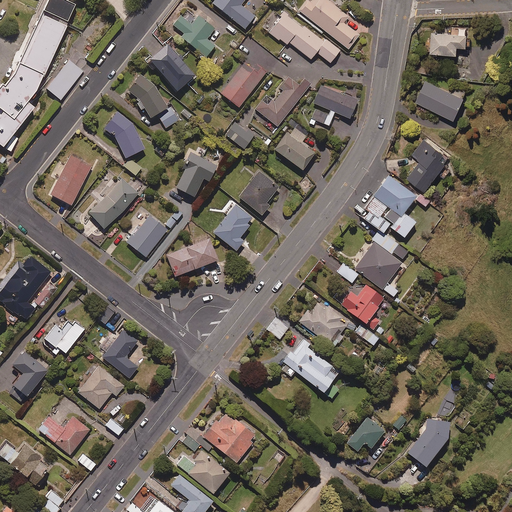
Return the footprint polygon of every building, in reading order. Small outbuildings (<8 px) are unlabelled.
[(2,85),(0,86),(0,147),(4,150),(37,105),(29,99),(40,85),(76,5),(64,0),(46,0),(13,73),(4,86),(2,85)] [(212,0),(214,1),(212,3),(245,29),(255,16),(241,5),(244,0),(212,0)] [(349,17),(327,0),(312,0),(311,2),(308,0),(299,11),(349,49),(360,35),(344,23),(349,17)] [(303,28),(284,14),(269,33),(286,46),(289,42),(311,59),(316,52),(330,63),(340,50),(324,38),(322,41),(304,26),(303,28)] [(192,25),(180,16),(173,25),(184,33),(181,37),(206,57),(215,46),(207,39),(215,29),(198,16),(192,25)] [(467,26),(451,26),(451,34),(432,33),(431,54),(457,55),(458,47),(467,48),(467,26)] [(195,76),(167,44),(149,60),(177,91),(195,76)] [(83,71),(69,60),(47,89),(61,100),(83,71)] [(253,70),(244,63),(220,93),(238,108),(267,72),(257,65),(253,70)] [(128,91),(138,99),(149,119),(156,115),(164,129),(179,121),(172,106),(168,109),(155,85),(140,74),(128,91)] [(299,86),(288,77),(278,90),(281,92),(274,102),(266,95),(255,109),(278,126),(311,84),(304,79),(299,86)] [(416,102),(455,120),(468,92),(457,87),(454,93),(425,80),(416,102)] [(357,101),(320,86),(314,103),(317,105),(310,124),(313,125),(315,120),(329,126),(334,112),(350,119),(357,101)] [(132,124),(117,112),(103,129),(114,135),(126,158),(144,149),(132,124)] [(253,137),(234,123),(225,136),(244,149),(253,137)] [(289,136),(287,134),(275,150),(303,170),(315,153),(308,149),(310,146),(303,141),(309,132),(298,124),(289,136)] [(450,159),(425,139),(412,156),(421,162),(408,179),(425,192),(450,159)] [(199,146),(195,153),(202,157),(206,150),(199,146)] [(217,166),(191,153),(184,168),(185,169),(175,188),(194,198),(203,179),(209,182),(217,166)] [(91,167),(71,156),(50,195),(71,206),(91,167)] [(141,168),(131,159),(124,167),(134,176),(141,168)] [(279,187),(258,172),(239,197),(262,215),(269,206),(266,203),(279,187)] [(139,194),(122,178),(89,214),(105,229),(139,194)] [(251,218),(236,205),(213,232),(236,251),(244,241),(240,238),(249,226),(247,224),(251,218)] [(182,214),(177,210),(166,224),(171,228),(182,214)] [(167,230),(149,215),(127,242),(145,257),(167,230)] [(398,249),(371,226),(350,252),(378,275),(398,249)] [(217,261),(209,239),(166,255),(174,277),(217,261)] [(17,311),(27,319),(35,309),(27,303),(45,279),(51,272),(30,256),(22,265),(18,261),(0,283),(0,301),(15,314),(17,311)] [(358,274),(343,264),(337,273),(352,283),(358,274)] [(48,283),(33,302),(42,309),(57,290),(48,283)] [(384,300),(366,285),(357,296),(351,292),(341,305),(379,336),(384,331),(377,325),(380,322),(372,315),(384,300)] [(324,310),(316,303),(310,311),(307,310),(299,321),(320,338),(322,335),(337,346),(343,337),(340,334),(346,326),(339,321),(341,318),(327,307),(324,310)] [(115,311),(108,305),(97,319),(105,324),(115,311)] [(289,328),(276,318),(267,330),(279,339),(289,328)] [(73,325),(68,321),(61,329),(56,324),(43,340),(54,349),(52,352),(55,355),(60,349),(65,353),(84,329),(75,322),(73,325)] [(379,339),(361,325),(355,333),(373,346),(379,339)] [(138,341),(123,330),(102,357),(129,378),(138,367),(126,357),(138,341)] [(310,345),(303,339),(295,350),(286,343),(272,362),(290,376),(294,370),(324,393),(339,372),(307,348),(310,345)] [(48,370),(22,351),(11,365),(22,374),(8,392),(22,403),(48,370)] [(406,360),(402,365),(413,374),(417,369),(406,360)] [(124,386),(98,366),(77,393),(99,410),(112,393),(116,396),(124,386)] [(254,436),(226,413),(218,423),(216,421),(203,438),(236,464),(253,443),(250,441),(254,436)] [(407,419),(402,416),(394,427),(399,430),(407,419)] [(63,429),(48,417),(37,430),(70,455),(90,430),(73,417),(63,429)] [(385,431),(367,417),(346,444),(357,452),(365,443),(372,448),(385,431)] [(427,417),(424,429),(407,452),(427,467),(448,439),(450,423),(427,417)] [(123,429),(111,419),(106,425),(118,435),(123,429)] [(199,446),(188,436),(183,443),(194,452),(199,446)] [(0,457),(35,485),(49,468),(39,461),(41,458),(25,446),(19,454),(6,444),(0,451),(0,457)] [(285,456),(279,451),(259,478),(265,483),(285,456)] [(229,475),(201,452),(192,463),(184,456),(177,465),(213,495),(229,475)] [(95,465),(83,455),(78,462),(90,471),(95,465)] [(204,511),(213,502),(179,475),(170,486),(189,501),(180,511),(204,511)] [(57,511),(65,502),(51,490),(45,498),(47,499),(42,505),(50,511),(57,511)] [(171,511),(158,501),(149,511),(171,511)] [(143,511),(132,503),(127,510),(129,511),(143,511)]
